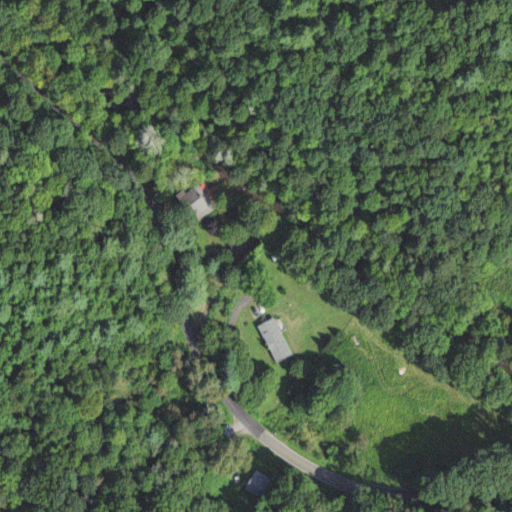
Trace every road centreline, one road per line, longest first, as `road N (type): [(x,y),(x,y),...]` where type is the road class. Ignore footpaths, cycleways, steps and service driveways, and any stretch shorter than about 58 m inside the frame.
road 1 (residential): [(248,426),(190,340),(169,246),(148,204),(0,56)]
road 2 (residential): [(248,426),(302,468),(377,495),(430,501),(511,486)]
